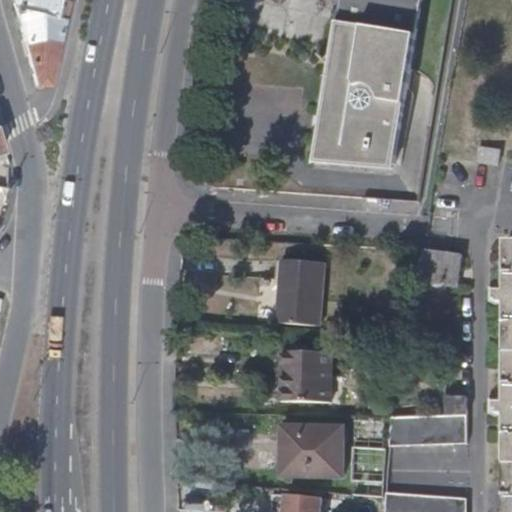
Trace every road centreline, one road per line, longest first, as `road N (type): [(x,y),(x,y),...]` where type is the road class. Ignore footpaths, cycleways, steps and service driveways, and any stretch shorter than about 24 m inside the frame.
road 1 (primary): [(108,0),(68,236),(55,511)]
road 2 (residential): [(152,511),(152,291),(187,0)]
road 3 (primary): [(114,511),(118,265),(151,0)]
road 4 (residential): [(0,50),(31,161),(28,258)]
road 5 (residential): [(28,258),(0,410)]
